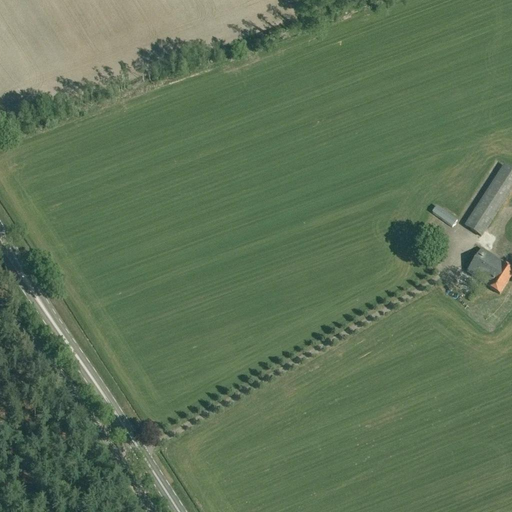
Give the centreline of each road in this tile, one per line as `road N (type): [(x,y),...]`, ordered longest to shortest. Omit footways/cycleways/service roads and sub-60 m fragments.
road 1 (unknown): [(120,462),(443,276)]
road 2 (primary): [(177,511),(0,236)]
road 3 (unclassified): [(152,511),(60,375),(0,319)]
